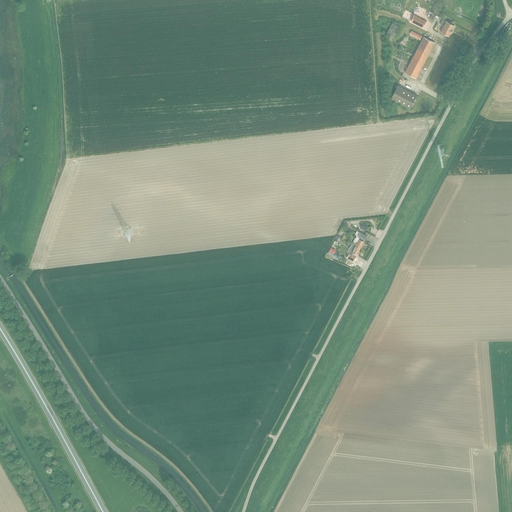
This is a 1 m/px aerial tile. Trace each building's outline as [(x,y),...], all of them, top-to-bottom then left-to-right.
[(414,15),(411,22),(423,28),(426,21),(414,15)] [(443,26),(440,32),(449,36),(454,26),(445,21),(445,22),(442,20),(440,24),(443,26)] [(393,38),(399,27),(392,24),(386,34),(393,38)] [(419,40),(421,36),(411,31),(409,35),(419,40)] [(416,78),(434,43),(423,37),(405,73),(416,78)] [(409,109),(416,96),(398,86),(391,99),(409,109)] [(367,236),(360,232),(358,237),(360,238),(357,242),(356,242),(355,245),(360,248),(364,242),(363,241),(364,240),(367,236)] [(357,255),(360,248),(355,245),(352,244),(348,252),(350,253),(348,257),(354,261),(356,256),(355,256),(356,255),(357,255)]
